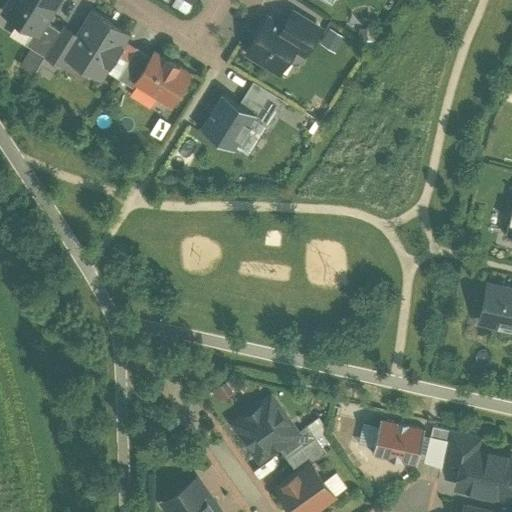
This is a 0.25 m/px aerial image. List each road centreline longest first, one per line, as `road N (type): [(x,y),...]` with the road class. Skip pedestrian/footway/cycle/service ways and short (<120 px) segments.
road 1 (residential): [(265,511),(163,367)]
road 2 (residential): [(113,0),(190,41),(227,0)]
